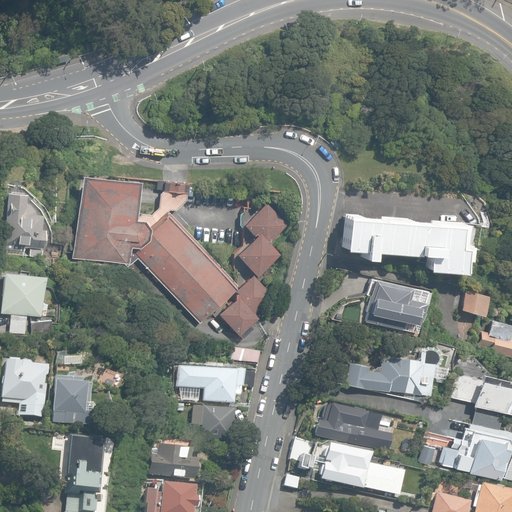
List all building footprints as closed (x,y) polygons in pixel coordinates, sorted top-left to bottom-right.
[(57,57),(58,62),(68,60),(67,54),(57,57)] [(329,142),(336,149),(339,145),(332,138),(329,142)] [(240,333),(242,336),(250,329),(249,327),(259,317),(254,312),(271,295),(249,273),(237,285),(166,211),(168,209),(174,210),(182,201),(185,199),(186,193),(187,183),(172,181),(154,180),(154,189),(162,190),(158,193),(157,208),(149,214),(140,214),(136,218),(131,217),(134,179),(78,174),(70,257),(126,262),(128,264),(136,257),(198,323),(231,290),(234,292),(233,294),(233,297),(216,312),(237,336),(240,333)] [(28,256),(41,256),(41,248),(42,248),(43,244),(45,244),(45,233),(44,233),(44,229),(40,228),(41,214),(34,213),(34,210),(28,203),(25,203),(26,194),(22,194),(22,192),(11,191),(11,193),(7,192),(2,249),(5,249),(5,254),(23,255),(23,246),(28,246),(28,256)] [(234,253),(255,276),(278,254),(267,241),(285,224),(264,202),(241,223),(251,234),(253,232),(254,233),(234,253)] [(423,268),(460,271),(461,257),(464,258),(465,242),(460,242),(462,221),(428,218),(428,222),(407,220),(407,216),(380,214),(380,219),(357,217),(357,213),(343,212),(340,247),(360,249),(360,257),(369,258),(370,249),(424,254),(423,268)] [(30,322),(31,337),(52,335),(50,320),(48,320),(49,314),(43,313),(44,302),(40,301),(42,274),(2,271),(0,302),(0,312),(9,313),(8,332),(24,333),(25,319),(36,320),(36,321),(30,322)] [(364,321),(415,332),(417,323),(413,322),(414,319),(416,320),(418,311),(420,311),(425,290),(368,278),(365,294),(368,295),(365,311),(366,311),(364,321)] [(456,307),(478,313),(483,294),(461,288),(456,307)] [(475,351),(511,357),(511,337),(506,336),(508,322),(488,319),(486,332),(479,331),(475,351)] [(227,359),(256,363),(258,352),(228,348),(227,359)] [(363,385),(428,394),(433,363),(435,361),(435,357),(435,353),(433,350),(430,349),(426,348),(422,350),(418,350),(417,357),(415,359),(381,354),(378,369),(366,368),(367,365),(348,361),(343,382),(362,386),(363,385)] [(63,357),(64,365),(81,364),(81,357),(63,357)] [(16,415),(43,418),(46,384),(44,383),(45,376),(47,376),(48,366),(30,364),(30,360),(8,358),(7,360),(4,360),(1,402),(17,403),(16,415)] [(321,361),(308,358),(306,371),(318,374),(321,361)] [(200,401),(231,403),(232,396),(238,397),(238,387),(252,388),(254,371),(241,370),(177,365),(175,387),(201,389),(200,401)] [(470,423),(498,429),(501,411),(511,413),(511,380),(478,374),(477,377),(452,372),(447,396),(470,401),(469,404),(474,405),(470,423)] [(51,423),(95,424),(95,407),(92,402),(89,402),(89,383),(82,383),(82,378),(73,377),(73,373),(66,373),(66,377),(53,376),(51,423)] [(198,438),(229,440),(231,408),(190,404),(189,425),(199,426),(198,438)] [(313,436),(369,449),(370,443),(376,439),(378,432),(376,429),(377,422),(373,414),(359,411),(359,410),(350,408),(350,410),(328,405),(328,407),(323,406),(320,422),(316,421),(313,436)] [(511,437),(507,431),(498,429),(470,423),(467,422),(466,426),(461,425),(459,438),(450,436),(448,445),(455,447),(454,449),(441,446),(438,463),(464,469),(464,471),(495,477),(496,475),(501,476),(508,443),(511,441),(511,437)] [(103,511),(114,440),(70,435),(69,436),(61,435),(60,448),(66,449),(62,477),(66,477),(62,511),(103,511)] [(290,447),(309,450),(311,438),(292,435),(290,447)] [(417,462),(429,465),(433,447),(421,444),(417,462)] [(153,475),(192,480),(194,459),(188,459),(189,449),(156,445),(155,450),(150,449),(147,473),(153,474),(153,475)] [(317,479),(397,495),(402,470),(367,463),(369,453),(325,445),(322,458),(321,458),(317,479)] [(221,455),(228,460),(232,455),(225,449),(221,455)] [(53,461),(57,465),(62,463),(63,457),(58,453),(53,456),(53,461)] [(283,485),(296,488),(298,478),(285,475),(283,485)] [(187,511),(188,509),(191,509),(192,498),(189,498),(191,487),(158,484),(157,492),(142,490),(141,504),(142,505),(141,511),(187,511)] [(511,511),(511,510),(511,490),(479,484),(478,486),(475,486),(471,506),(472,507),(471,511),(466,511),(469,501),(434,493),(429,511),(511,511)] [(10,503),(21,504),(21,496),(11,495),(10,503)]
